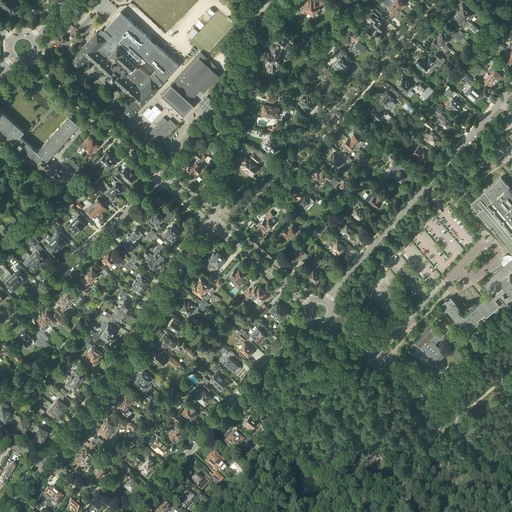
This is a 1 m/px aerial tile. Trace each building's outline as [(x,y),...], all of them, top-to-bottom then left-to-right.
[(5,0),(2,4),(11,13),(12,11),(15,13),(18,9),(16,7),(17,5),(11,0),(5,0)] [(317,12),(327,0),(326,0),(318,0),(317,2),(315,0),(312,0),(307,0),(306,3),(307,4),(302,9),(303,10),(302,11),(305,14),(306,12),(307,13),(308,12),(313,16),(314,15),(316,17),(319,14),(317,12)] [(390,1),(388,0),(383,0),(382,2),(388,7),(387,7),(389,8),(387,10),(390,13),(389,14),(393,17),(396,13),(399,9),(392,3),(390,1)] [(388,0),(390,1),(392,3),(399,9),(400,10),(405,4),(401,0),(388,0)] [(462,7),(458,12),(459,13),(465,18),(469,22),(475,14),(471,11),(470,13),(464,8),(465,6),(462,3),(460,6),(462,7)] [(380,31),(385,25),(383,23),(377,18),(380,15),(374,9),(372,11),(372,12),(368,18),(373,22),(372,24),(370,26),(373,29),(375,27),(380,31)] [(151,39),(123,13),(112,26),(113,27),(110,31),(109,30),(108,31),(109,32),(103,37),(97,32),(70,61),(78,69),(89,56),(109,74),(106,76),(113,82),(115,80),(134,97),(123,110),(131,117),(159,86),(151,79),(147,83),(145,81),(151,75),(137,63),(127,54),(130,52),(131,53),(137,46),(141,50),(151,39)] [(453,20),(456,23),(457,21),(461,25),(460,26),(463,29),(469,22),(465,18),(459,13),(453,20)] [(483,18),(489,24),(493,19),(486,13),(483,18)] [(355,38),(358,34),(353,29),(349,33),(355,38)] [(457,33),(464,39),(468,36),(460,29),(457,33)] [(65,44),(68,42),(66,40),(63,37),(65,35),(62,32),(56,39),(57,40),(55,42),(57,44),(57,45),(59,46),(60,47),(64,43),(65,44)] [(442,32),(437,37),(444,44),(447,41),(448,42),(450,42),(451,41),(455,38),(459,42),(462,38),(455,32),(451,36),(449,33),(447,35),(445,33),(444,34),(442,32)] [(280,36),(277,34),(271,41),(275,44),(272,47),(272,48),(272,52),(266,52),(266,58),(264,58),(264,61),(266,61),(266,67),(270,67),(270,70),(270,71),(271,72),(272,72),(274,72),(275,71),(275,70),(275,67),(279,67),(279,61),(281,61),(281,58),(280,58),(280,56),(281,56),(282,56),(283,55),(283,54),(282,52),(281,52),(279,52),(280,49),(281,49),(287,43),(285,40),(285,39),(284,39),(283,39),(282,38),(282,37),(281,36),(280,36)] [(294,45),(296,43),(289,36),(286,38),(290,41),(290,42),(290,43),(291,44),(292,43),(294,45)] [(450,49),(444,44),(437,37),(435,39),(432,42),(430,44),(438,51),(439,49),(442,47),(447,52),(450,49)] [(366,48),(358,41),(354,45),(352,44),(347,49),(355,56),(358,52),(360,54),(366,48)] [(170,59),(167,57),(169,55),(156,44),(144,57),(166,78),(179,65),(171,57),(170,59)] [(506,65),(510,61),(511,62),(511,61),(511,54),(509,52),(506,49),(504,47),(502,45),(497,50),(504,57),(501,61),(506,65)] [(338,49),(334,53),(340,58),(333,67),(340,73),(343,71),(346,69),(347,68),(349,65),(346,63),(349,60),(344,56),(345,55),(338,49)] [(434,55),(437,58),(439,60),(442,57),(436,52),(434,55)] [(211,62),(209,60),(201,53),(175,80),(176,81),(175,83),(174,82),(173,83),(181,90),(183,92),(191,100),(201,89),(204,92),(219,76),(216,73),(219,70),(211,62)] [(414,62),(421,67),(419,69),(423,72),(428,67),(430,69),(432,69),(434,67),(437,64),(433,61),(432,61),(429,59),(426,62),(420,57),(419,58),(418,57),(414,62)] [(489,61),(496,67),(499,63),(492,57),(489,61)] [(439,60),(437,58),(434,61),(440,66),(443,63),(439,60)] [(487,73),(496,81),(501,76),(499,74),(496,71),(491,66),(486,72),(487,73)] [(322,72),(328,77),(329,76),(330,78),(333,74),(326,68),(322,72)] [(483,78),(485,80),(484,80),(486,82),(489,85),(491,87),(496,81),(487,73),(483,78)] [(335,82),(330,78),(329,76),(328,77),(319,88),(319,89),(320,91),(321,90),(323,91),(322,92),(323,93),(324,92),(325,94),(335,82)] [(404,80),(402,78),(399,81),(398,81),(396,83),(396,85),(401,89),(400,90),(401,90),(400,91),(406,95),(413,87),(409,84),(409,83),(408,82),(408,81),(406,80),(404,79),(404,80)] [(427,86),(421,82),(418,86),(423,90),(427,86)] [(473,100),(477,95),(476,95),(478,92),(469,84),(463,91),(467,95),(467,96),(471,100),(471,99),(473,100)] [(456,111),(461,105),(453,98),(450,96),(454,91),(448,86),(445,89),(447,90),(444,93),(449,96),(447,98),(451,101),(447,104),(448,104),(445,107),(451,112),(454,110),(456,111)] [(304,88),(301,90),(308,96),(311,94),(304,88)] [(391,108),(397,102),(387,93),(381,100),(386,104),(388,106),(389,106),(391,108)] [(275,102),(276,96),(267,94),(266,100),(275,102)] [(204,101),(211,107),(215,103),(208,97),(204,101)] [(310,112),(316,105),(312,101),(307,97),(304,101),(304,102),(301,104),(305,108),(303,110),(306,113),(308,111),(310,112)] [(207,111),(211,107),(204,101),(200,105),(207,111)] [(211,107),(217,113),(221,109),(215,103),(211,107)] [(270,107),(271,104),(267,103),(266,106),(263,105),(261,115),(276,118),(278,108),(270,107)] [(437,104),(434,108),(440,113),(443,110),(437,104)] [(213,118),(217,113),(211,107),(207,111),(213,118)] [(382,114),(374,108),(372,110),(371,110),(370,112),(370,113),(369,113),(374,117),(372,119),(375,121),(377,120),(380,123),(385,118),(388,121),(392,117),(385,111),(382,114)] [(0,110),(0,126),(15,141),(16,141),(19,144),(18,144),(21,146),(39,162),(40,161),(40,162),(43,159),(42,158),(44,157),(48,160),(47,159),(78,125),(79,125),(69,115),(69,116),(38,151),(35,148),(34,149),(26,141),(27,139),(25,137),(24,138),(21,135),(24,131),(0,110),(1,110),(0,110)] [(447,128),(450,124),(451,123),(448,121),(449,120),(444,117),(441,114),(438,118),(442,121),(439,124),(446,129),(447,128)] [(177,126),(170,120),(168,122),(164,118),(150,134),(161,144),(177,126)] [(434,127),(425,119),(422,123),(431,130),(434,127)] [(435,144),(438,140),(439,139),(437,136),(433,132),(428,128),(425,132),(430,136),(427,139),(433,145),(435,143),(435,144)] [(355,145),(358,148),(355,145),(358,142),(359,143),(361,141),(355,135),(356,134),(356,133),(354,132),(353,132),(351,134),(351,136),(349,138),(348,137),(347,138),(355,145)] [(87,149),(95,141),(90,136),(82,145),(79,142),(74,147),(77,150),(79,148),(81,150),(84,147),(87,149)] [(268,142),(263,148),(268,152),(269,150),(274,153),(275,152),(274,151),(282,142),(280,140),(269,138),(267,141),(268,142)] [(358,148),(355,145),(347,138),(345,140),(344,140),(343,142),(343,143),(343,144),(341,146),(341,147),(343,149),(344,148),(346,146),(352,151),(354,148),(357,150),(358,148)] [(95,141),(87,149),(92,153),(100,145),(95,141)] [(423,163),(425,160),(428,156),(427,155),(428,154),(421,148),(419,146),(412,153),(423,163)] [(197,159),(193,163),(192,162),(189,165),(190,166),(188,169),(192,173),(194,176),(203,167),(199,164),(206,157),(202,153),(202,154),(195,147),(190,152),(197,159)] [(378,156),(383,159),(389,152),(385,148),(378,156)] [(66,155),(68,157),(70,158),(76,152),(72,149),(66,155)] [(243,169),(244,168),(251,176),(252,174),(253,174),(254,173),(254,172),(259,168),(255,164),(256,163),(258,163),(260,161),(260,159),(259,159),(260,158),(264,162),(268,158),(269,157),(266,153),(264,155),(264,154),(263,155),(258,150),(255,149),(253,150),(258,154),(256,156),(254,154),(253,154),(250,157),(250,158),(251,158),(250,160),(246,157),(245,157),(244,158),(244,159),(244,160),(242,162),(243,163),(240,166),(241,167),(241,168),(243,169)] [(105,164),(112,156),(107,151),(102,157),(99,155),(90,164),(93,167),(93,166),(94,166),(100,160),(105,164)] [(340,159),(334,154),(332,156),(331,155),(328,159),(334,165),(336,164),(339,167),(343,162),(340,159)] [(112,156),(105,164),(109,168),(114,163),(115,164),(116,164),(117,164),(118,163),(118,162),(117,161),(112,156)] [(393,178),(394,177),(395,177),(395,178),(396,179),(397,179),(401,182),(402,181),(403,180),(404,180),(405,179),(405,178),(406,177),(405,177),(407,176),(405,174),(402,171),(405,168),(396,160),(389,168),(390,170),(387,173),(393,178)] [(118,167),(113,173),(116,176),(122,170),(118,167)] [(75,175),(79,179),(85,172),(81,168),(77,173),(75,175)] [(127,171),(125,169),(120,174),(123,176),(122,176),(129,183),(130,182),(132,183),(135,179),(133,178),(134,177),(134,176),(129,171),(128,171),(127,171)] [(351,176),(355,180),(361,173),(357,169),(351,176)] [(329,181),(336,186),(339,182),(329,173),(328,174),(322,170),(320,172),(319,171),(317,173),(316,172),(314,175),(315,175),(313,177),(313,178),(313,179),(315,181),(315,182),(318,185),(324,179),(326,178),(329,181)] [(445,300),(441,303),(442,303),(444,306),(460,325),(462,323),(468,331),(492,311),(503,302),(504,304),(511,312),(511,311),(511,310),(511,309),(509,305),(510,305),(511,305),(511,295),(511,296),(510,296),(509,296),(507,297),(505,298),(504,298),(502,293),(508,288),(509,289),(511,291),(511,290),(511,189),(509,186),(506,183),(505,181),(504,180),(501,177),(473,200),(472,201),(470,203),(478,212),(477,212),(511,252),(511,258),(511,257),(509,256),(507,256),(505,256),(504,257),(503,258),(502,261),(504,262),(504,263),(505,264),(500,268),(489,278),(482,283),(485,287),(489,292),(490,293),(491,294),(487,297),(483,301),(481,302),(478,305),(476,307),(464,316),(464,317),(457,308),(458,307),(459,306),(451,297),(450,297),(447,300),(446,299),(445,300)] [(350,187),(344,181),(339,187),(345,193),(350,187)] [(378,190),(367,182),(365,184),(365,185),(365,186),(365,187),(366,188),(368,188),(369,187),(376,193),(378,190)] [(111,189),(118,196),(124,191),(124,190),(124,189),(123,188),(122,188),(121,188),(120,189),(116,184),(111,189)] [(113,201),(118,196),(111,189),(107,193),(111,197),(110,198),(110,199),(110,200),(110,201),(112,202),(113,201)] [(299,203),(299,204),(300,205),(301,205),(303,206),(303,205),(306,208),(314,200),(312,198),(309,196),(310,196),(308,194),(307,195),(305,192),(305,193),(304,192),(303,192),(301,194),(301,195),(302,196),(303,197),(299,201),(300,202),(299,203)] [(376,196),(374,195),(371,192),(365,199),(369,202),(370,201),(376,207),(377,206),(378,207),(380,204),(379,204),(381,202),(380,201),(382,198),(378,194),(376,196)] [(314,199),(321,205),(324,202),(317,196),(314,199)] [(93,204),(100,212),(105,207),(103,206),(104,205),(100,201),(100,202),(97,199),(95,201),(95,202),(93,204)] [(359,202),(356,199),(353,202),(358,206),(352,213),(354,216),(355,217),(356,217),(359,220),(361,219),(362,218),(364,217),(363,216),(364,216),(364,215),(365,214),(363,212),(364,211),(360,208),(363,205),(360,203),(361,203),(360,201),(359,202)] [(284,210),(287,206),(280,200),(277,204),(284,210)] [(95,216),(100,212),(93,204),(88,209),(92,213),(92,214),(92,216),(94,217),(95,216)] [(164,221),(161,219),(163,217),(160,215),(160,214),(157,211),(153,216),(152,215),(149,219),(151,220),(149,223),(154,227),(156,225),(161,229),(163,226),(161,224),(164,221)] [(271,218),(274,216),(274,215),(271,212),(270,212),(268,215),(268,216),(267,217),(266,217),(258,225),(262,229),(262,230),(264,231),(265,231),(266,232),(270,228),(273,225),(273,224),(270,221),(270,220),(270,218),(271,218)] [(86,224),(81,219),(82,217),(78,213),(71,219),(73,221),(81,229),(83,227),(84,228),(85,227),(86,227),(86,225),(85,224),(86,224)] [(346,224),(340,219),(336,224),(342,229),(341,230),(344,232),(343,233),(347,237),(348,236),(350,238),(350,237),(351,238),(353,235),(352,234),(355,231),(346,223),(346,224)] [(318,232),(325,225),(320,220),(313,228),(318,232)] [(75,234),(81,229),(73,221),(69,225),(73,230),(72,231),(72,232),(72,233),(73,234),(74,234),(75,234)] [(310,230),(313,227),(306,221),(302,226),(305,228),(307,226),(310,230)] [(293,235),(296,232),(296,231),(292,227),(294,225),(291,222),(281,233),(285,236),(285,237),(287,238),(288,238),(289,239),(293,235)] [(130,235),(136,240),(143,233),(139,230),(137,227),(130,235)] [(178,233),(171,227),(170,229),(169,229),(167,231),(166,230),(163,234),(165,236),(165,235),(169,238),(167,240),(170,243),(172,241),(173,241),(176,237),(175,237),(178,233)] [(151,241),(153,239),(152,238),(154,237),(149,233),(145,237),(151,242),(151,241)] [(39,243),(41,240),(37,236),(35,234),(32,236),(35,238),(34,239),(39,243)] [(53,240),(60,248),(66,242),(59,235),(53,240)] [(136,240),(130,235),(123,242),(122,243),(125,245),(126,245),(129,247),(133,242),(134,243),(134,246),(137,249),(140,245),(136,240)] [(54,253),(60,248),(53,240),(49,236),(47,238),(49,241),(46,244),(49,247),(47,249),(50,253),(52,251),(54,253)] [(41,265),(43,264),(43,263),(46,260),(39,252),(42,249),(32,238),(29,241),(28,241),(36,250),(30,255),(31,256),(33,258),(40,266),(41,265)] [(334,240),(332,238),(327,243),(332,247),(331,247),(333,249),(332,251),(336,254),(337,253),(339,254),(340,253),(340,254),(342,252),(341,251),(342,250),(343,251),(344,249),(344,248),(345,248),(335,239),(334,240)] [(10,252),(13,249),(9,244),(5,247),(10,252)] [(301,261),(307,255),(297,246),(294,249),(295,250),(289,257),(295,262),(298,258),(301,261)] [(162,261),(166,254),(160,250),(157,248),(154,252),(154,253),(153,255),(155,256),(154,257),(162,261)] [(225,258),(218,252),(215,255),(214,253),(211,257),(213,258),(211,261),(214,263),(212,266),(215,268),(217,266),(218,267),(220,264),(221,265),(224,262),(223,261),(225,258)] [(111,255),(109,253),(103,258),(104,259),(102,261),(105,264),(107,262),(110,266),(113,263),(116,266),(120,262),(118,258),(115,260),(113,258),(114,257),(112,254),(111,255)] [(27,266),(28,264),(32,268),(30,269),(33,272),(34,271),(35,271),(40,266),(33,258),(31,256),(24,263),(27,266)] [(148,260),(150,262),(148,264),(149,265),(147,267),(150,269),(152,267),(156,270),(162,261),(154,257),(153,259),(152,259),(151,260),(149,258),(148,260)] [(317,259),(315,257),(310,263),(313,266),(306,274),(312,280),(311,282),(314,284),(315,283),(316,283),(316,282),(317,282),(319,281),(318,280),(321,277),(314,271),(322,261),(318,258),(317,259)] [(124,265),(128,270),(135,262),(131,258),(124,265)] [(13,276),(20,284),(21,284),(23,283),(23,281),(26,278),(22,274),(25,271),(18,264),(14,267),(18,272),(16,274),(15,273),(12,276),(13,276)] [(97,275),(92,269),(86,274),(93,282),(96,279),(99,277),(100,278),(103,275),(100,273),(97,275)] [(245,274),(239,269),(237,272),(234,270),(229,275),(232,277),(231,278),(234,280),(233,281),(237,284),(237,283),(242,278),(243,278),(244,278),(245,277),(245,276),(244,275),(245,274)] [(10,273),(4,278),(9,284),(7,286),(10,289),(12,287),(14,289),(20,284),(13,276),(12,276),(10,273)] [(208,277),(215,282),(218,278),(216,277),(218,275),(215,273),(214,275),(211,273),(208,277)] [(90,284),(93,282),(86,274),(81,279),(85,283),(80,288),(86,294),(89,292),(87,290),(91,285),(90,284)] [(146,287),(148,283),(150,280),(149,280),(149,279),(139,274),(137,276),(135,280),(146,287)] [(201,279),(200,279),(198,282),(199,282),(197,284),(207,292),(211,295),(215,289),(201,279)] [(146,287),(135,280),(133,284),(132,284),(130,287),(133,289),(141,294),(141,293),(142,293),(143,291),(146,287)] [(205,294),(207,292),(197,284),(195,287),(195,286),(192,289),(193,290),(203,298),(206,294),(205,294)] [(259,288),(256,285),(251,291),(249,289),(245,295),(249,298),(250,297),(253,300),(255,299),(262,290),(262,289),(261,288),(260,288),(259,287),(259,288)] [(261,305),(267,298),(266,297),(268,295),(265,293),(265,292),(265,291),(264,290),(263,290),(262,290),(255,299),(253,300),(253,301),(257,304),(258,302),(261,305)] [(72,295),(68,291),(65,294),(64,294),(63,295),(63,296),(70,305),(70,304),(71,304),(73,303),(73,302),(75,302),(79,299),(74,293),(72,295)] [(76,295),(84,304),(88,301),(80,292),(76,295)] [(67,309),(67,307),(68,307),(70,305),(63,296),(62,297),(61,296),(60,298),(60,299),(57,301),(62,307),(60,309),(58,307),(55,310),(61,316),(64,314),(63,312),(67,309)] [(117,307),(127,314),(128,313),(128,314),(130,314),(131,312),(130,310),(131,310),(130,309),(132,306),(125,301),(127,298),(124,296),(122,299),(121,300),(120,300),(119,300),(118,301),(118,302),(119,303),(117,307)] [(209,303),(203,299),(200,302),(206,307),(209,303)] [(188,303),(185,302),(183,306),(194,313),(197,316),(198,315),(198,316),(200,313),(197,310),(199,308),(195,306),(192,304),(189,302),(188,303)] [(273,318),(274,317),(276,315),(282,308),(283,307),(277,302),(275,306),(274,305),(269,310),(272,313),(271,314),(274,317),(273,318)] [(261,313),(267,306),(264,304),(260,308),(259,307),(257,310),(261,313)] [(191,319),(194,313),(183,306),(180,310),(183,312),(182,313),(185,316),(188,317),(191,319)] [(267,306),(261,313),(262,314),(263,313),(264,313),(265,313),(269,308),(267,306)] [(127,314),(117,307),(114,311),(112,315),(112,316),(116,319),(117,318),(123,321),(124,318),(125,319),(126,318),(127,318),(128,316),(128,315),(127,314)] [(274,317),(273,318),(276,320),(277,319),(280,321),(284,317),(286,318),(289,314),(287,313),(287,312),(282,308),(276,315),(274,317)] [(48,324),(50,326),(51,327),(58,321),(59,323),(62,321),(59,317),(58,318),(55,314),(52,317),(47,311),(44,313),(43,313),(41,315),(41,316),(48,324)] [(110,320),(114,322),(116,319),(112,316),(112,315),(109,313),(107,317),(106,317),(110,320)] [(106,328),(104,331),(113,337),(113,336),(114,336),(115,334),(114,333),(116,330),(107,324),(110,320),(106,317),(107,317),(103,315),(102,316),(100,319),(104,322),(102,325),(106,328)] [(43,330),(44,331),(50,326),(48,324),(41,316),(35,321),(42,328),(38,332),(42,337),(45,340),(48,337),(42,331),(43,330)] [(261,328),(264,326),(256,319),(254,322),(261,328)] [(183,327),(173,320),(169,326),(177,332),(179,328),(185,333),(187,331),(188,332),(190,329),(185,324),(183,327)] [(415,344),(416,345),(418,343),(420,345),(419,346),(438,363),(437,364),(438,365),(443,359),(442,359),(444,357),(445,358),(447,355),(446,354),(445,354),(434,343),(442,334),(443,334),(444,334),(434,325),(433,324),(415,344)] [(257,327),(253,331),(263,339),(267,336),(257,327)] [(29,332),(26,328),(23,330),(23,331),(18,334),(18,335),(19,337),(20,337),(21,337),(24,343),(26,346),(34,342),(32,337),(33,336),(31,334),(32,334),(30,332),(29,332)] [(98,335),(92,332),(89,336),(92,338),(96,341),(99,336),(109,343),(113,337),(104,331),(102,329),(98,335)] [(256,341),(259,344),(260,343),(263,339),(253,331),(250,335),(253,337),(252,338),(254,340),(254,341),(255,342),(256,341)] [(85,351),(89,353),(99,360),(101,357),(100,356),(102,353),(99,351),(99,350),(99,348),(98,347),(98,348),(96,347),(95,349),(92,347),(93,346),(89,343),(92,338),(89,336),(86,334),(82,339),(87,342),(85,345),(88,347),(85,351)] [(175,342),(166,336),(162,343),(163,343),(163,345),(165,346),(166,345),(171,348),(173,349),(178,345),(184,350),(187,347),(178,339),(175,342)] [(250,356),(251,355),(251,354),(253,351),(242,340),(239,343),(242,346),(240,349),(241,350),(239,351),(246,357),(247,356),(248,356),(249,356),(250,356)] [(0,344),(5,355),(11,352),(10,351),(11,350),(8,344),(7,342),(6,342),(0,344)] [(220,348),(227,355),(231,351),(230,351),(231,350),(224,344),(223,345),(220,348)] [(16,361),(22,358),(18,350),(12,353),(16,361)] [(154,359),(157,362),(162,366),(164,363),(166,364),(168,362),(175,368),(178,363),(170,356),(167,360),(155,350),(150,356),(149,358),(152,361),(154,359)] [(99,360),(89,353),(85,359),(92,364),(91,365),(91,366),(93,367),(94,366),(95,365),(95,366),(99,360)] [(237,373),(241,368),(239,366),(240,366),(229,356),(223,363),(227,366),(227,367),(228,368),(229,370),(230,370),(231,369),(234,372),(235,371),(237,373)] [(193,372),(196,369),(195,368),(196,366),(197,367),(200,364),(197,362),(195,364),(193,366),(192,366),(190,369),(193,372)] [(70,376),(71,377),(72,378),(80,383),(81,381),(82,382),(84,382),(85,381),(85,379),(83,378),(85,375),(77,369),(75,372),(73,371),(70,376)] [(148,383),(149,384),(150,386),(153,383),(154,384),(157,382),(143,370),(142,371),(141,370),(138,374),(139,375),(138,375),(148,383)] [(213,376),(224,386),(227,383),(225,380),(217,372),(213,376)] [(149,384),(148,383),(138,375),(138,376),(135,379),(136,380),(134,382),(144,390),(149,384)] [(5,376),(1,383),(5,385),(9,378),(5,376)] [(221,389),(224,386),(213,376),(210,380),(218,388),(219,387),(221,389)] [(66,385),(68,386),(75,392),(77,390),(78,389),(78,388),(79,387),(78,386),(80,383),(72,378),(71,377),(66,385)] [(157,382),(162,387),(165,383),(160,378),(157,382)] [(203,386),(208,391),(211,388),(205,383),(203,386)] [(203,391),(200,389),(199,389),(195,393),(195,394),(198,396),(197,397),(205,405),(206,404),(207,404),(208,402),(209,401),(210,401),(211,399),(212,398),(203,390),(203,391)] [(55,400),(52,404),(63,412),(64,410),(65,409),(66,408),(66,407),(67,406),(63,403),(63,404),(62,402),(64,400),(62,399),(65,395),(59,392),(57,395),(58,396),(55,400)] [(154,398),(147,393),(144,396),(150,402),(154,398)] [(121,400),(129,406),(132,402),(135,405),(137,402),(126,394),(121,400)] [(127,416),(128,414),(130,411),(127,409),(129,406),(121,400),(117,406),(124,411),(122,412),(127,416)] [(0,419),(1,420),(2,421),(4,422),(4,421),(5,421),(8,416),(9,416),(11,412),(8,411),(9,408),(8,405),(2,402),(0,404),(0,408),(2,410),(2,411),(1,411),(0,412),(0,419)] [(181,411),(186,416),(186,417),(188,418),(189,418),(191,420),(193,420),(195,418),(194,416),(198,413),(195,411),(195,410),(191,406),(190,406),(186,402),(182,406),(184,407),(181,411)] [(63,412),(52,404),(46,412),(51,416),(53,413),(55,414),(58,417),(60,416),(60,415),(61,414),(62,413),(63,412)] [(29,423),(20,418),(20,417),(15,414),(11,421),(12,421),(14,422),(17,424),(17,423),(19,424),(17,428),(20,430),(22,431),(23,432),(24,432),(25,431),(26,429),(27,428),(29,423)] [(172,417),(178,423),(181,420),(175,414),(172,417)] [(258,426),(260,423),(250,414),(242,423),(246,427),(248,425),(252,428),(255,424),(257,426),(258,426)] [(266,428),(270,424),(262,417),(260,419),(263,422),(261,424),(266,428)] [(111,431),(115,434),(117,431),(117,430),(119,427),(120,427),(121,426),(123,428),(126,424),(120,420),(116,425),(108,419),(105,422),(104,422),(102,425),(111,431)] [(137,426),(132,422),(128,426),(133,430),(137,426)] [(176,423),(174,425),(172,428),(180,435),(182,433),(182,431),(184,429),(176,423)] [(48,431),(38,427),(39,426),(36,425),(32,431),(33,432),(33,431),(37,433),(35,437),(39,439),(40,440),(42,441),(43,441),(43,440),(44,440),(45,438),(45,437),(45,436),(48,431)] [(114,436),(115,434),(111,431),(102,425),(101,427),(101,428),(99,431),(110,439),(112,436),(114,436)] [(172,428),(169,431),(167,433),(175,440),(177,437),(178,437),(180,435),(172,428)] [(162,436),(163,436),(157,430),(154,434),(160,439),(162,436)] [(163,436),(162,436),(169,441),(171,439),(165,433),(163,436)] [(246,439),(239,433),(237,435),(235,433),(232,436),(231,435),(230,436),(230,437),(230,438),(239,447),(246,439)] [(169,448),(157,438),(150,446),(158,453),(160,451),(163,454),(164,453),(165,453),(166,452),(166,451),(169,448)] [(234,452),(239,447),(230,438),(229,439),(228,438),(227,440),(227,441),(225,444),(234,452)] [(92,450),(94,448),(97,444),(92,440),(88,446),(90,447),(88,450),(87,449),(85,452),(83,451),(76,461),(81,464),(91,451),(92,450)] [(123,461),(126,457),(125,456),(128,452),(129,451),(127,449),(119,457),(123,461)] [(94,453),(91,451),(81,464),(86,468),(93,459),(90,458),(94,453)] [(208,464),(215,471),(218,468),(220,471),(225,465),(222,463),(224,461),(217,454),(215,452),(213,454),(213,455),(212,454),(207,459),(208,460),(208,461),(206,463),(208,464)] [(144,463),(150,468),(151,468),(152,467),(153,466),(153,465),(154,463),(153,462),(153,461),(149,457),(150,457),(147,454),(144,458),(147,460),(144,463)] [(125,464),(120,459),(116,464),(122,468),(125,464)] [(150,468),(144,463),(140,460),(138,462),(138,463),(140,464),(138,467),(139,468),(141,469),(140,470),(142,473),(143,472),(144,471),(145,473),(147,471),(148,471),(149,471),(150,470),(150,469),(150,468)] [(104,475),(106,472),(107,470),(107,469),(108,467),(110,466),(104,461),(102,463),(95,472),(101,477),(103,475),(104,475)] [(7,481),(15,467),(9,463),(1,477),(0,478),(0,482),(3,484),(5,480),(7,481)] [(131,476),(127,473),(131,469),(126,465),(120,471),(124,475),(129,479),(125,484),(132,490),(138,483),(136,481),(137,479),(134,477),(133,478),(131,476)] [(203,479),(195,472),(192,476),(190,478),(196,483),(194,485),(194,486),(196,488),(197,488),(202,492),(210,483),(211,484),(213,481),(211,479),(207,475),(203,479)] [(211,479),(213,481),(218,485),(219,484),(220,484),(224,479),(216,472),(211,477),(212,478),(211,479)] [(43,499),(48,504),(57,494),(55,491),(55,490),(53,489),(52,489),(52,488),(50,491),(48,489),(45,492),(47,494),(45,495),(46,496),(43,499)] [(188,492),(184,497),(191,503),(194,506),(199,500),(200,501),(202,498),(199,495),(196,498),(195,498),(191,493),(190,494),(188,492)] [(44,509),(42,511),(47,511),(53,506),(55,507),(56,506),(59,510),(63,505),(60,502),(63,498),(62,498),(63,497),(61,495),(60,496),(57,494),(48,504),(44,509)] [(71,504),(68,508),(72,511),(73,510),(75,511),(74,511),(78,511),(82,508),(80,506),(81,506),(77,502),(76,502),(74,501),(73,500),(70,497),(68,501),(71,504)] [(189,504),(189,505),(191,503),(184,497),(180,501),(182,503),(181,505),(186,509),(187,507),(189,504)] [(207,507),(209,510),(212,507),(205,501),(203,503),(207,507)]
